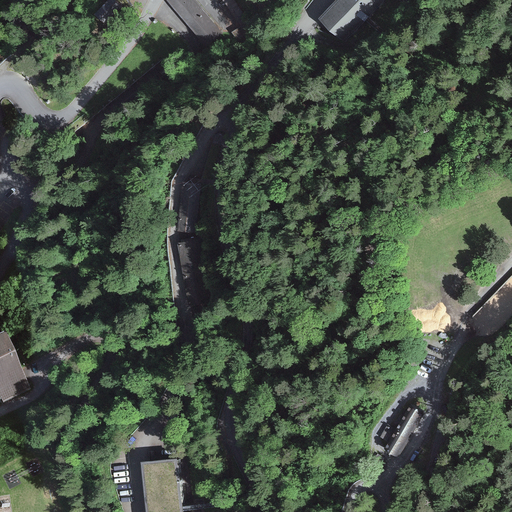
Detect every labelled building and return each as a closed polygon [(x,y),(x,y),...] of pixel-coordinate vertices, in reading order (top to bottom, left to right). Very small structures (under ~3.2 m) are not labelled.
[(223,32),(195,0),(166,0),(208,46),(223,32)] [(378,0),(336,0),(321,15),(343,36),(378,0)] [(201,183),(183,182),(179,231),(196,233),(201,183)] [(199,239),(181,243),(192,304),(211,301),(199,239)] [(511,272),(472,314),(493,334),(511,314),(511,272)] [(438,303),(440,317),(449,316),(447,302),(438,303)] [(0,350),(0,401),(21,390),(0,350)] [(421,408),(413,404),(392,448),(400,451),(421,408)] [(185,511),(180,456),(147,459),(152,511),(185,511)]
